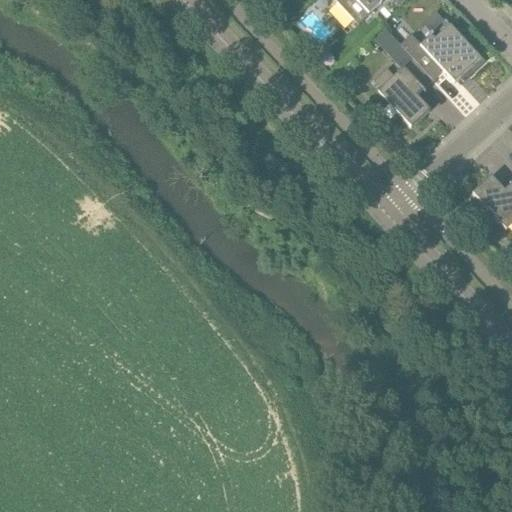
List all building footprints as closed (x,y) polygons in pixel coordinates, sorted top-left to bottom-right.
[(327,0),(337,10),(347,0),(353,0),(368,16),(385,0),(327,0)] [(483,64),(445,23),(419,46),(411,37),(400,47),(403,51),(413,61),(433,83),(443,74),(454,85),(471,70),(474,73),(483,64)] [(393,61),(403,51),(400,47),(395,42),(384,52),(393,61)] [(411,130),(430,113),(416,98),(433,83),(413,61),(377,94),(411,130)] [(511,226),(511,185),(504,193),(491,178),(472,196),(506,232),(511,226)]
